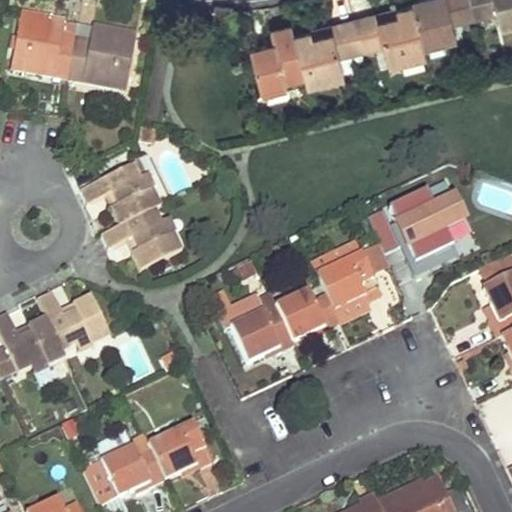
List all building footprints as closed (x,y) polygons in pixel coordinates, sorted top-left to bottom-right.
[(410,0),(411,3),(422,45),(456,36),(452,22),(474,16),(469,0),(410,0)] [(511,0),(469,0),(474,16),(495,11),(499,25),(511,21),(511,0)] [(352,18),(360,50),(382,45),(387,63),(424,54),(422,45),(411,3),(381,11),(352,18)] [(231,26),(232,7),(213,6),(212,25),(224,25),(231,26)] [(20,15),(8,72),(67,81),(73,40),(76,26),(43,19),(20,15)] [(304,74),(306,83),(342,74),(338,56),(360,50),(352,18),(322,26),(293,33),(304,74)] [(283,79),(304,74),(293,33),(291,23),(271,29),(274,42),(250,48),(262,94),(286,88),(283,79)] [(77,26),(76,26),(73,40),(89,42),(91,28),(77,26)] [(73,40),(67,81),(125,92),(135,36),(91,28),(89,42),(73,40)] [(133,167),(80,192),(87,206),(104,198),(110,195),(116,208),(110,210),(119,228),(154,212),(160,209),(151,191),(145,194),(139,180),(133,167)] [(151,191),(145,177),(139,180),(145,194),(151,191)] [(511,187),(480,184),(477,210),(511,214),(511,187)] [(383,209),(392,225),(435,204),(427,187),(383,209)] [(116,208),(110,195),(104,198),(110,210),(116,208)] [(401,246),(412,268),(426,262),(424,257),(445,247),(447,250),(471,238),(450,197),(435,204),(392,225),(401,246)] [(392,225),(383,209),(368,216),(386,253),(401,246),(392,225)] [(167,239),(160,225),(154,212),(119,228),(101,237),(108,251),(126,243),(131,240),(137,253),(132,255),(140,273),(181,254),(172,236),(167,239)] [(172,236),(166,222),(160,225),(167,239),(172,236)] [(137,253),(131,240),(126,243),(132,255),(137,253)] [(389,269),(379,248),(363,257),(362,254),(358,255),(352,243),(309,263),(325,295),(333,313),(340,327),(367,315),(362,305),(381,296),(372,277),(389,269)] [(494,324),(498,338),(511,331),(511,262),(509,255),(479,270),(487,288),(480,292),(489,306),(496,321),(494,324)] [(239,268),(245,280),(256,273),(250,261),(239,268)] [(275,306),(293,344),(309,337),(323,329),(324,334),(340,327),(333,313),(325,295),(312,302),(307,290),(275,306)] [(230,328),(248,366),(263,358),(277,351),(279,356),(295,348),(293,344),(275,306),(270,294),(256,300),(261,313),(230,328)] [(109,340),(89,299),(72,307),(74,313),(62,319),(59,313),(51,296),(36,302),(45,321),(61,355),(74,349),(88,343),(91,348),(109,340)] [(219,318),(225,330),(230,328),(261,313),(256,300),(219,318)] [(489,306),(486,308),(494,324),(496,321),(489,306)] [(74,313),(72,307),(59,313),(62,319),(74,313)] [(61,355),(45,321),(27,329),(30,335),(17,341),(15,335),(6,317),(0,320),(0,341),(4,350),(0,352),(0,383),(0,385),(30,371),(44,364),(46,370),(64,361),(61,355)] [(30,335),(27,329),(15,335),(17,341),(30,335)] [(323,329),(309,337),(310,341),(324,334),(323,329)] [(511,368),(511,369),(511,372),(511,331),(498,338),(508,353),(511,361),(511,368)] [(91,348),(88,343),(74,349),(77,355),(91,348)] [(277,351),(263,358),(265,363),(279,356),(277,351)] [(174,353),(161,358),(167,372),(180,367),(174,353)] [(46,370),(44,364),(30,371),(32,377),(46,370)] [(72,420),(62,425),(68,438),(78,433),(72,420)] [(197,473),(212,466),(192,423),(147,445),(164,482),(180,474),(194,467),(197,473)] [(147,445),(143,437),(130,443),(131,447),(81,471),(98,508),(133,491),(147,485),(149,489),(164,482),(147,445)] [(194,467),(180,474),(182,480),(197,473),(194,467)] [(380,511),(452,511),(438,480),(423,486),(424,490),(404,499),(402,497),(378,508),(380,511)] [(420,481),(376,501),(378,508),(402,497),(404,499),(424,490),(423,486),(420,481)] [(147,485),(133,491),(135,496),(149,489),(147,485)] [(380,511),(378,508),(376,501),(374,498),(360,506),(362,510),(357,511),(380,511)] [(78,511),(75,504),(63,510),(58,499),(28,511),(78,511)]
